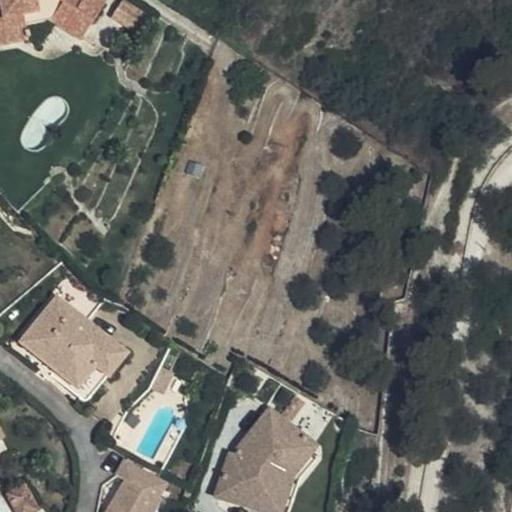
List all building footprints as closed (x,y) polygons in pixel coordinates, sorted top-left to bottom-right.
[(76,53),(104,11),(87,0),(0,0),(0,52),(23,48),(21,35),(42,31),(76,53)] [(18,341),(52,369),(75,388),(112,343),(84,321),(98,304),(68,280),(18,341)] [(75,388),(52,369),(48,374),(77,397),(77,398),(78,398),(79,399),(80,399),(82,399),(83,399),(84,399),(85,398),(86,398),(87,397),(123,352),(112,343),(75,388)] [(160,391),(170,373),(160,368),(151,385),(160,391)] [(296,394),(278,415),(287,423),(289,420),(305,402),(296,394)] [(249,498),(281,509),(292,477),(312,454),(317,448),(300,434),(287,423),(278,415),(270,408),(237,448),(235,454),(231,464),(226,462),(215,493),(247,505),(249,498)] [(302,431),(289,420),(287,423),(300,434),(302,431)] [(230,452),(226,462),(231,464),(235,454),(230,452)] [(317,459),(312,454),(292,477),(281,509),(249,498),(247,505),(266,511),(287,511),(300,480),(317,459)] [(157,496),(164,486),(150,477),(154,472),(127,456),(124,463),(116,475),(125,481),(116,498),(123,502),(117,511),(153,511),(161,499),(157,496)] [(6,492),(12,502),(28,493),(23,484),(6,492)] [(28,493),(12,502),(16,511),(30,511),(36,509),(28,493)] [(123,502),(116,498),(110,507),(117,511),(123,502)]
